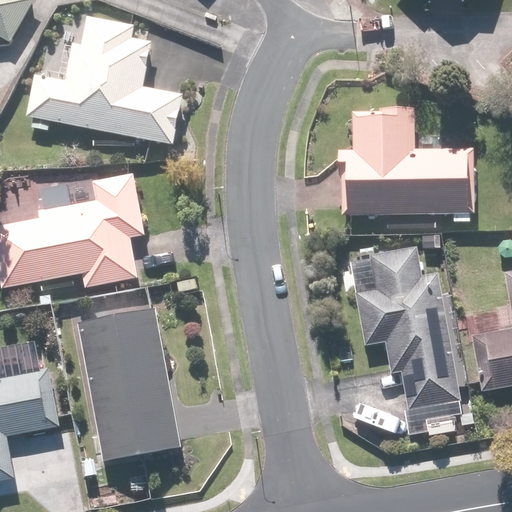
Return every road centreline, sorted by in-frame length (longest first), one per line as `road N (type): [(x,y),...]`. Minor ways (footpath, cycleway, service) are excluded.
road 1 (residential): [(304,511),(248,236),(249,159),(262,92),(297,12)]
road 2 (residential): [(297,12),(367,32),(511,28)]
